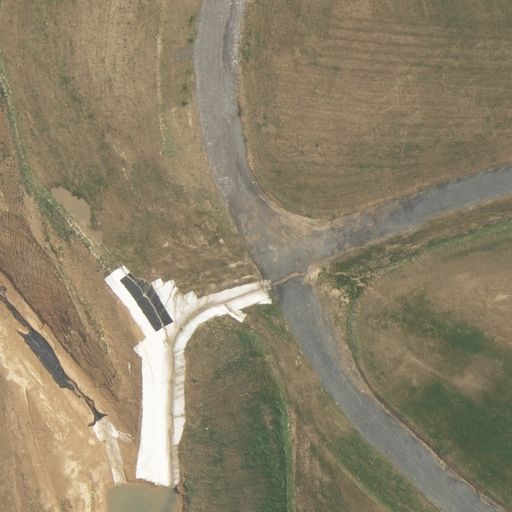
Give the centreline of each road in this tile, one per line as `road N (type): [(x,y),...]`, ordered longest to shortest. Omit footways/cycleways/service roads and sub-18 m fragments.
road 1 (residential): [(488,511),(348,408),(226,185),(219,0)]
road 2 (unknown): [(275,250),(511,173)]
